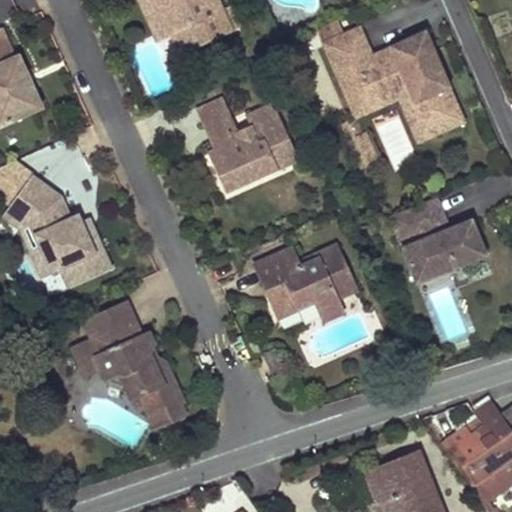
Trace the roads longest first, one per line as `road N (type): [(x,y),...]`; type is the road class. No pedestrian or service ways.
road 1 (residential): [(265,450),(65,0)]
road 2 (residential): [(511,368),(265,450)]
road 3 (residential): [(265,450),(97,511)]
